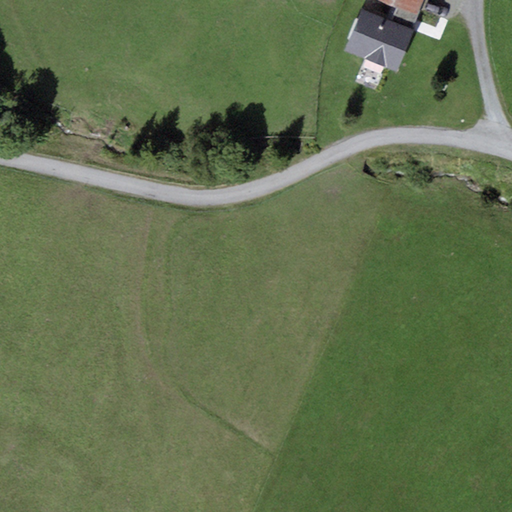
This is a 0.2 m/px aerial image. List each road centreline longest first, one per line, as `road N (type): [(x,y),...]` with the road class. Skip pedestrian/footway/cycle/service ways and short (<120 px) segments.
road 1 (track): [(0,158),(194,195),(264,186),(384,136),(511,151)]
road 2 (track): [(498,145),(480,0)]
